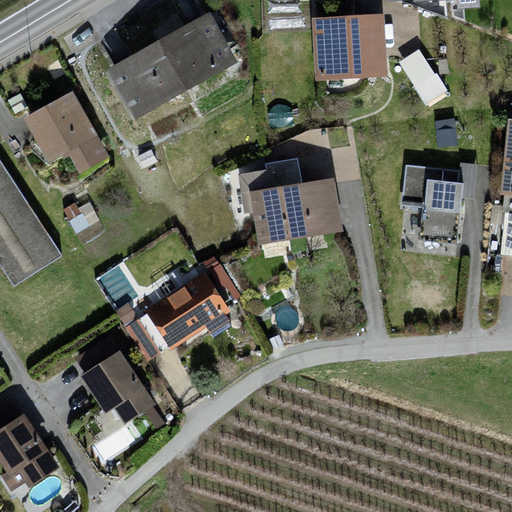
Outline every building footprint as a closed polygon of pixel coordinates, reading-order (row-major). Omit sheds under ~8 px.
[(202,13),(100,70),(129,121),(231,63),(202,13)] [(374,16),(303,20),(306,79),(377,75),(374,16)] [(414,52),(394,64),(421,107),(440,95),(414,52)] [(64,92),(17,120),(46,168),(61,159),(71,175),(103,157),(64,92)] [(511,121),(500,121),(496,195),(511,196),(511,121)] [(460,171),(399,164),(394,209),(455,216),(460,171)] [(0,175),(0,269),(11,287),(54,261),(0,175)] [(326,179),(242,189),(249,242),(332,231),(326,179)] [(202,274),(142,313),(166,350),(226,311),(202,274)] [(64,361),(95,412),(136,387),(104,336),(64,361)] [(149,407),(136,387),(109,404),(122,425),(149,407)] [(0,413),(0,476),(9,491),(51,464),(13,405),(0,413)]
